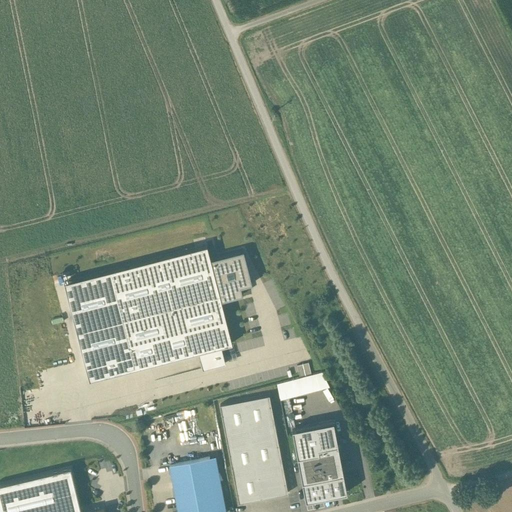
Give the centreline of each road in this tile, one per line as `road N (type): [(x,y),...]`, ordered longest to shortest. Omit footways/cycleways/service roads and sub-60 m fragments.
road 1 (unclassified): [(444,490),(341,288),(229,32)]
road 2 (residential): [(136,511),(128,459),(113,436),(83,430),(0,439)]
road 3 (unknown): [(374,506),(338,423),(292,428)]
